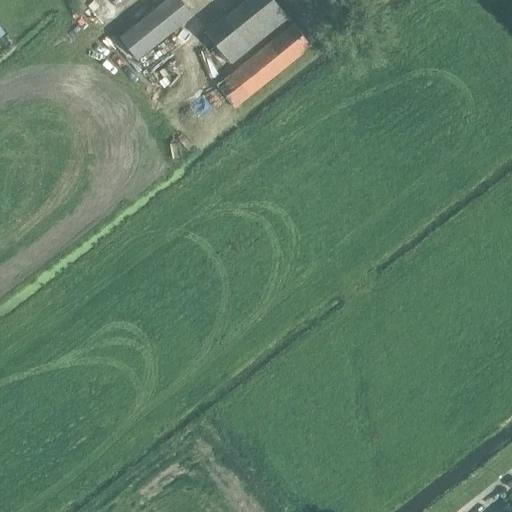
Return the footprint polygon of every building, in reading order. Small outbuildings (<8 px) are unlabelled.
[(182,0),(164,0),(120,36),(138,59),(194,14),(182,0)] [(275,0),(242,0),(150,74),(176,107),(289,16),(275,0)] [(283,0),(313,37),(345,11),(336,0),(283,0)] [(336,0),(345,11),(359,0),(336,0)] [(293,22),(216,84),(235,107),(312,45),(293,22)]
